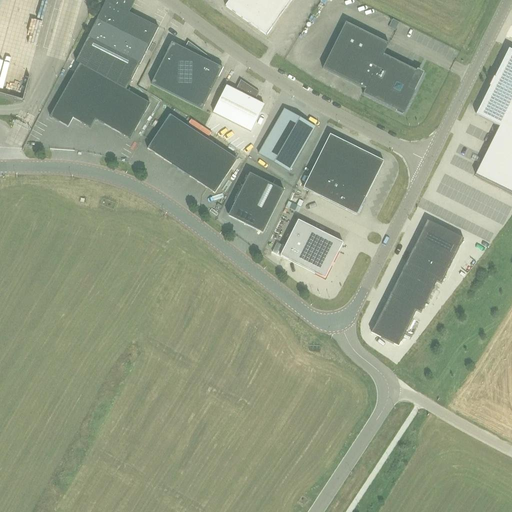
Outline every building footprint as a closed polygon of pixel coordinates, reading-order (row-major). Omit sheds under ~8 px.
[(149,46),(158,28),(129,13),(135,2),(132,0),(106,0),(97,20),(88,37),(98,42),(83,66),(89,70),(103,45),(140,64),(149,46)] [(229,0),(225,7),(267,36),(292,0),(229,0)] [(365,90),(363,94),(404,115),(415,92),(414,92),(408,88),(416,72),(416,71),(383,55),(389,44),(346,23),(323,69),(365,90)] [(185,50),(172,43),(151,84),(202,110),(223,69),(210,62),(211,60),(188,43),(185,50)] [(511,193),(511,51),(509,50),(495,78),(494,77),(493,79),(494,80),(491,85),(490,85),(489,86),(490,87),(479,109),(477,114),(476,115),(477,116),(499,127),(475,175),(511,193)] [(130,139),(150,104),(89,70),(83,66),(80,65),(50,117),(68,127),(73,118),(90,128),(95,119),(130,139)] [(255,101),(259,93),(241,81),(236,91),(227,87),(213,113),(251,132),(264,106),(255,101)] [(315,128),(284,110),(259,155),(289,172),(315,128)] [(170,115),(147,149),(215,194),(237,160),(170,115)] [(357,215),(366,197),(384,161),(330,134),(303,188),(357,215)] [(224,190),(237,176),(233,172),(220,187),(224,190)] [(228,216),(263,234),(284,191),(250,174),(228,216)] [(205,206),(216,212),(219,207),(208,200),(205,206)] [(322,273),(340,236),(295,214),(277,250),(322,273)] [(427,221),(371,333),(398,347),(416,311),(421,313),(436,282),(441,284),(463,239),(427,221)]
